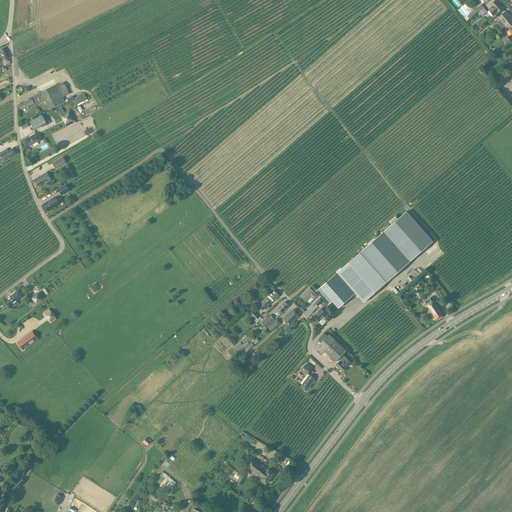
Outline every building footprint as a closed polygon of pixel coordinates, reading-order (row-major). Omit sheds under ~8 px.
[(496,0),(489,6),(491,7),(488,10),(493,16),(503,8),(496,0)] [(482,5),(474,11),(476,14),(478,12),(484,7),(482,5)] [(484,7),(478,12),(479,13),(481,15),(482,16),(487,12),(484,7)] [(505,26),(511,20),(511,16),(511,17),(506,11),(498,18),(497,16),(489,23),(491,25),(496,21),(502,29),(505,26)] [(8,58),(4,48),(0,50),(0,53),(1,55),(0,55),(0,61),(3,60),(8,58)] [(45,101),(49,109),(65,101),(56,84),(41,92),(41,93),(30,98),(31,98),(19,104),(22,110),(33,104),(34,106),(45,101)] [(77,105),(87,99),(84,93),(74,99),(77,105)] [(67,111),(60,114),(67,126),(73,123),(75,122),(73,117),(71,118),(67,111)] [(42,116),(30,122),(34,130),(42,126),(42,127),(47,125),(42,116)] [(28,146),(32,144),(38,140),(34,133),(31,135),(31,136),(24,140),(28,146)] [(15,155),(12,149),(8,151),(7,149),(0,152),(0,153),(4,161),(15,155)] [(56,169),(66,163),(62,157),(52,163),(56,169)] [(33,180),(37,187),(46,181),(47,183),(49,183),(51,181),(51,180),(50,179),(51,178),(47,172),(33,180)] [(61,196),(69,191),(66,185),(58,190),(61,196)] [(55,197),(43,204),(48,212),(59,205),(55,197)] [(320,288),(316,291),(328,305),(332,301),(339,308),(356,293),(361,300),(364,302),(387,282),(410,261),(432,241),(406,212),(399,218),(396,215),(388,222),(390,225),(383,232),(360,252),(342,269),(337,273),(320,288)] [(396,294),(423,272),(419,267),(392,289),(396,294)] [(97,289),(94,284),(89,288),(92,293),(97,289)] [(309,288),(301,297),(306,301),(311,296),(314,299),(317,295),(309,288)] [(266,298),(258,305),(262,310),(270,303),(271,303),(272,302),(279,296),(274,291),(269,295),(267,297),(266,298)] [(36,304),(42,299),(41,299),(44,297),(40,292),(37,293),(31,298),(29,300),(33,305),(35,303),(36,304)] [(5,300),(10,306),(13,304),(15,306),(19,304),(16,301),(20,298),(15,293),(5,300)] [(436,320),(444,315),(432,297),(424,302),(436,320)] [(289,306),(284,302),(277,308),(278,309),(276,311),(279,315),(289,306)] [(321,308),(313,317),(322,325),(327,321),(325,319),(324,320),(322,319),(326,314),(321,308)] [(44,313),(51,323),(56,319),(49,309),(44,313)] [(253,309),(247,315),(249,318),(250,317),(252,319),(249,321),(252,325),(255,321),(259,317),(253,309)] [(299,316),(293,310),(283,319),(289,325),(290,326),(294,323),(293,321),(299,316)] [(266,328),(267,327),(275,320),(270,315),(261,323),(263,326),(262,327),(264,329),(265,328),(266,328)] [(271,332),(281,324),(276,319),(275,320),(267,327),(271,332)] [(35,340),(32,336),(30,334),(20,341),(23,346),(26,345),(27,346),(35,340)] [(351,363),(343,355),(347,351),(329,334),(326,338),(324,336),(319,341),(321,343),(316,348),(322,354),(324,351),(336,362),(340,358),(342,359),(336,366),(342,372),(351,363)] [(301,371),(307,375),(313,367),(307,363),(301,371)] [(311,385),(310,385),(315,379),(309,375),(302,385),(304,387),(303,389),(306,391),(308,389),(311,385)] [(243,439),(253,444),(255,441),(245,435),(243,439)] [(142,442),(147,446),(150,441),(146,438),(142,442)] [(274,473),(268,469),(261,464),(253,458),(245,469),(260,479),(259,480),(265,484),(274,473)] [(162,471),(154,482),(163,488),(165,490),(164,491),(166,493),(167,494),(176,482),(167,476),(167,475),(162,471)] [(241,485),(245,477),(240,475),(236,482),(241,485)] [(15,481),(17,482),(12,488),(15,491),(24,481),(21,479),(20,479),(19,478),(15,481)] [(60,505),(63,497),(57,494),(53,501),(60,505)] [(189,500),(184,510),(185,510),(185,511),(187,511),(191,507),(191,506),(193,502),(189,500)]
